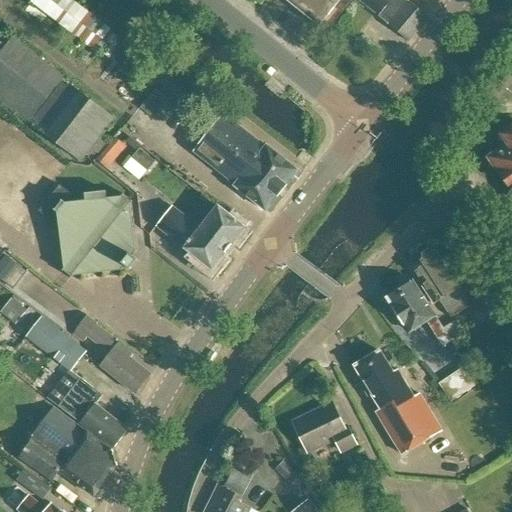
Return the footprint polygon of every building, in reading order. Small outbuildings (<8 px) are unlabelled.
[(67,0),(35,0),(32,5),(98,56),(114,36),(67,0)] [(289,0),(319,24),(337,0),(289,0)] [(379,18),(408,42),(427,19),(408,3),(410,1),(408,0),(387,0),(385,2),(382,0),(357,0),(379,17),(379,18)] [(63,80),(31,124),(80,163),(85,156),(93,162),(108,142),(101,136),(114,120),(63,80)] [(151,104),(145,112),(152,118),(158,110),(151,104)] [(234,188),(266,212),(298,172),(266,147),(265,148),(224,115),(193,154),(235,186),(234,188)] [(502,148),(487,159),(491,164),(491,168),(495,170),(511,192),(502,205),(511,219),(511,123),(503,130),(503,131),(502,132),(502,133),(502,134),(502,135),(503,136),(506,141),(500,145),(502,148)] [(112,163),(126,147),(117,140),(98,162),(107,170),(109,167),(114,171),(117,167),(112,163)] [(148,173),(156,163),(139,150),(132,159),(148,173)] [(132,203),(123,195),(121,198),(106,200),(106,192),(85,195),(86,202),(76,203),(76,199),(60,187),(39,213),(55,225),(59,225),(64,270),(62,272),(71,280),(73,277),(121,272),(124,267),(130,272),(138,262),(132,257),(136,253),(130,205),(132,203)] [(245,230),(218,208),(201,230),(172,208),(156,228),(185,250),(212,272),(245,230)] [(470,307),(461,292),(476,283),(481,290),(496,282),(474,243),(460,251),(458,248),(445,256),(441,250),(436,253),(434,253),(429,252),(423,256),(423,261),(421,262),(422,262),(413,268),(424,286),(422,287),(434,305),(440,302),(451,319),(470,307)] [(452,342),(444,330),(413,282),(400,291),(398,287),(387,295),(389,298),(386,300),(389,304),(390,308),(394,312),(409,335),(427,323),(443,348),(452,342)] [(508,327),(511,324),(511,311),(496,283),(487,289),(508,327)] [(18,324),(28,310),(14,299),(3,313),(18,324)] [(101,368),(112,377),(136,395),(151,375),(127,357),(131,352),(87,317),(73,335),(83,343),(88,338),(111,356),(101,368)] [(27,339),(72,372),(87,353),(43,319),(27,339)] [(444,330),(452,342),(462,336),(454,324),(444,330)] [(355,368),(360,377),(364,384),(361,386),(368,398),(372,396),(381,411),(376,413),(402,456),(442,433),(419,395),(414,399),(398,372),(393,374),(380,353),(355,368)] [(463,370),(440,385),(452,403),(475,388),(463,370)] [(103,397),(77,377),(69,372),(50,400),(97,438),(113,451),(128,432),(96,407),(103,397)] [(347,428),(343,430),(332,407),(295,424),(309,453),(335,440),(342,453),(356,446),(347,428)] [(59,473),(95,499),(118,467),(113,451),(58,408),(19,459),(52,483),(59,473)] [(284,464),(275,472),(290,487),(298,478),(284,464)] [(27,472),(19,483),(44,502),(52,491),(27,472)] [(249,511),(251,509),(239,503),(241,499),(218,487),(205,511),(249,511)] [(60,511),(52,505),(46,511),(29,497),(18,511),(19,511),(60,511)] [(314,511),(307,503),(295,511),(314,511)]
